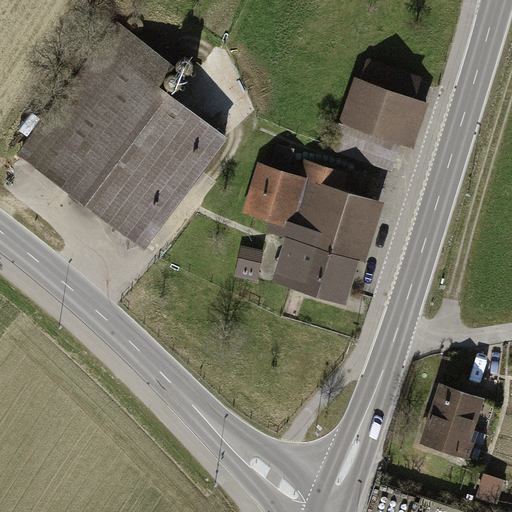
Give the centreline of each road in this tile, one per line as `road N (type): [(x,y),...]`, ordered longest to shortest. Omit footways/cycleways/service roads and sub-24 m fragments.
road 1 (tertiary): [(0,231),(106,317),(275,478),(332,509)]
road 2 (primary): [(394,336),(498,0)]
road 3 (track): [(511,88),(441,334)]
road 4 (primary): [(332,509),(394,336)]
